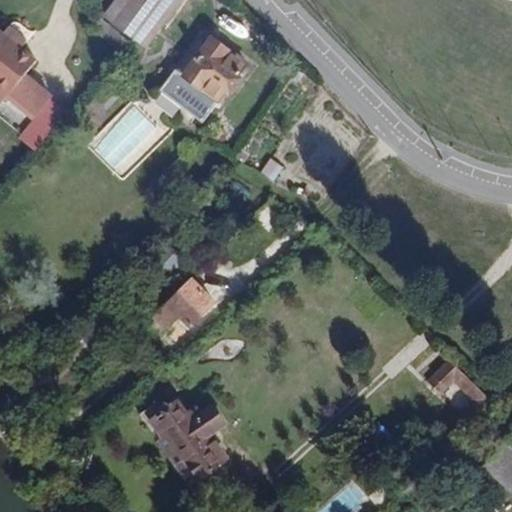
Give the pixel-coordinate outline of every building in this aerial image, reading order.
[(183,0),(132,0),(114,24),(146,49),(183,0)] [(0,26),(0,72),(21,46),(7,33),(0,26)] [(7,33),(21,46),(27,40),(13,27),(7,33)] [(27,40),(21,46),(25,49),(30,42),(27,40)] [(238,77),(246,64),(212,40),(170,99),(204,124),(228,91),(232,94),(241,80),(238,77)] [(0,103),(1,104),(27,75),(39,62),(25,49),(21,46),(0,72),(0,103)] [(1,104),(0,105),(0,108),(9,116),(6,120),(4,121),(20,135),(52,99),(27,75),(1,104)] [(0,115),(6,120),(9,116),(0,108),(0,115)] [(275,182),(284,167),(270,159),(261,174),(275,182)] [(318,232),(323,227),(319,223),(314,228),(318,232)] [(214,304),(191,280),(154,318),(165,330),(179,317),(190,328),(214,304)] [(461,417),(473,429),(495,406),(451,362),(428,384),(439,396),(452,384),(473,405),(461,417)] [(152,423),(162,438),(166,434),(200,481),(228,462),(216,446),(220,444),(213,434),(225,425),(213,408),(201,417),(196,410),(187,416),(178,404),(152,423)] [(166,434),(162,438),(152,423),(147,427),(197,496),(206,489),(200,481),(166,434)] [(511,436),(482,469),(511,496),(511,436)]
